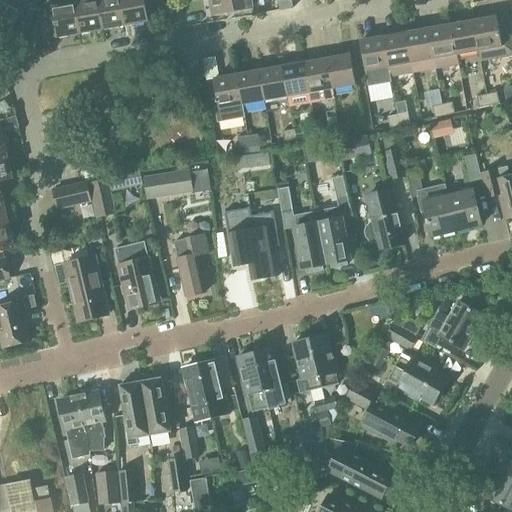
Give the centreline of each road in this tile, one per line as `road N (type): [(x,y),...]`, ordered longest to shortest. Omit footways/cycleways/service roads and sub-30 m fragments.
road 1 (residential): [(76,360),(511,255)]
road 2 (residential): [(76,360),(16,73)]
road 3 (residential): [(441,0),(171,48)]
road 4 (residential): [(426,511),(511,357)]
road 5 (residential): [(171,48),(16,73)]
